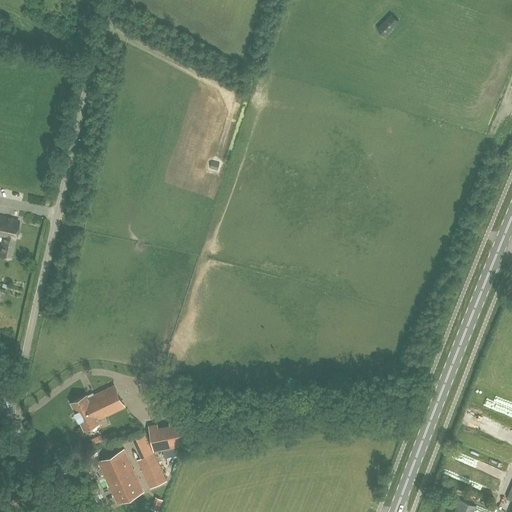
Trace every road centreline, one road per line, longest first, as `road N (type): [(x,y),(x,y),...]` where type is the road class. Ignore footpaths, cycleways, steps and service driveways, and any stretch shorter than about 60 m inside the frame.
road 1 (unclassified): [(3,409),(12,399),(105,0)]
road 2 (secondary): [(397,511),(511,221)]
